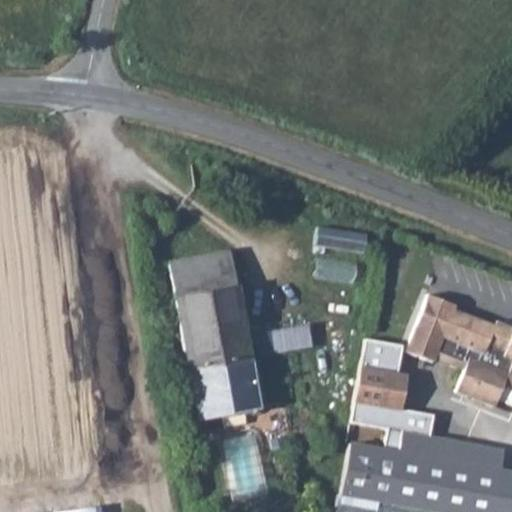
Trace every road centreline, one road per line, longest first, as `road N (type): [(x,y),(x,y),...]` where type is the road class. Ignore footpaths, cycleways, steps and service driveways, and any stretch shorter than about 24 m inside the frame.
road 1 (track): [(161,511),(102,98)]
road 2 (tertiary): [(133,104),(511,236)]
road 3 (track): [(0,505),(158,486)]
